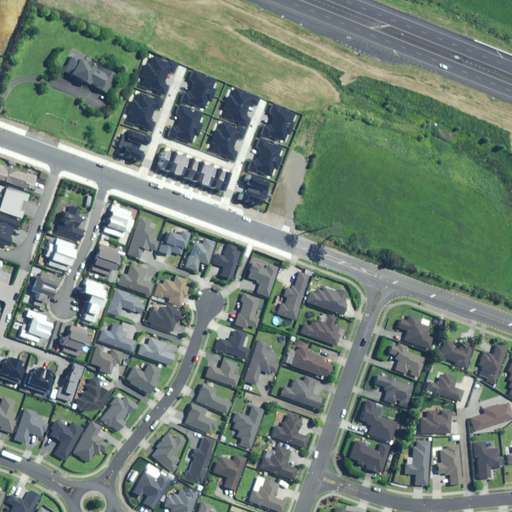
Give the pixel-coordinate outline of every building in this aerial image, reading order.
[(18,14),(2,8),(0,13),(0,15),(15,22),(18,14)] [(0,24),(13,29),(15,22),(0,15),(0,24)] [(13,29),(0,24),(0,32),(10,36),(13,29)] [(0,40),(8,43),(10,36),(0,32),(0,40)] [(68,54),(59,71),(82,84),(85,80),(88,82),(88,84),(104,93),(114,74),(98,65),(96,69),(68,54)] [(146,63),(144,69),(165,77),(166,73),(168,73),(169,71),(172,73),(175,63),(168,60),(167,62),(161,60),(161,58),(153,55),(150,64),(146,63)] [(165,77),(144,69),(142,76),(145,77),(141,86),(149,88),(150,87),(156,89),(155,92),(163,94),(167,85),(164,84),(165,82),(163,81),(165,77)] [(190,87),(211,95),(213,88),(210,87),(213,78),(205,76),(205,77),(199,75),(199,73),(192,70),(188,79),(191,80),(190,82),(192,83),(190,87)] [(209,101),(211,95),(190,87),(189,91),(187,91),(186,93),(183,92),(180,102),(188,104),(188,102),(195,105),(194,106),(202,109),(205,100),(209,101)] [(228,94),(226,101),(247,108),(248,104),(250,105),(250,103),(256,105),(258,97),(254,96),(254,95),(249,93),(248,93),(242,91),(243,90),(234,87),(231,95),(228,94)] [(133,99),(130,106),(152,113),(153,109),(154,110),(155,108),(158,109),(162,99),(154,96),(153,98),(147,96),(147,95),(139,92),(136,100),(133,99)] [(247,108),(226,101),(223,107),(226,108),(223,117),(231,120),(232,118),(238,121),(237,123),(245,126),(248,117),(246,116),(247,113),(245,113),(247,108)] [(271,120),(291,127),(293,121),(291,120),(294,113),(279,108),(280,106),(272,103),(269,112),(271,113),(271,115),(272,116),(271,120)] [(177,122),(198,129),(200,123),(197,122),(201,113),(192,110),(192,112),(186,110),(186,107),(179,104),(175,114),(178,115),(177,117),(179,117),(177,122)] [(152,113),(130,106),(128,112),(131,113),(128,122),(136,125),(137,123),(143,126),(142,128),(150,131),(153,122),(151,121),(151,118),(150,118),(152,113)] [(288,134),(291,127),(271,120),(269,124),(268,124),(267,126),(264,125),(260,135),(268,137),(269,135),(284,141),(286,133),(288,134)] [(215,129),(213,135),(234,143),(235,139),(237,139),(237,137),(241,138),(244,128),(236,126),(236,128),(229,125),(230,124),(221,121),(218,130),(215,129)] [(196,136),(198,129),(177,122),(176,126),(174,125),(173,127),(170,126),(167,136),(175,139),(175,137),(182,139),(181,140),(189,143),(192,135),(196,136)] [(121,134),(119,140),(138,147),(139,144),(143,145),(144,143),(145,143),(148,135),(142,133),(142,134),(129,130),(127,136),(121,134)] [(234,143),(213,135),(210,142),(213,143),(210,151),(218,154),(219,153),(225,155),(224,157),(232,160),(236,151),(233,150),(234,148),(232,147),(234,143)] [(260,150),(258,155),(279,162),(282,156),(279,155),(281,148),(267,143),(268,140),(260,137),(256,147),(259,148),(258,150),(260,150)] [(138,147),(119,140),(117,146),(122,148),(120,154),(139,161),(142,153),(140,153),(141,150),(137,149),(138,147)] [(168,151),(164,149),(158,166),(161,167),(160,169),(166,171),(173,152),(168,150),(168,151)] [(182,155),(173,152),(166,171),(175,175),(182,155)] [(191,158),(182,155),(175,175),(184,178),(191,158)] [(277,169),(279,162),(258,155),(257,159),(255,158),(254,160),(251,159),(248,169),(256,172),(256,170),(263,172),(262,173),(271,176),(274,168),(277,169)] [(201,161),(191,158),(184,178),(194,181),(201,161)] [(210,165),(201,161),(194,181),(203,185),(210,165)] [(219,168),(210,165),(203,185),(212,188),(219,168)] [(25,174),(7,168),(2,180),(24,188),(26,183),(31,184),(34,176),(25,173),(25,174)] [(229,171),(219,168),(212,188),(221,191),(229,171)] [(246,174),(236,200),(243,202),(244,201),(248,202),(247,204),(255,207),(255,205),(256,205),(258,200),(260,201),(265,190),(261,189),(264,183),(251,178),(252,176),(246,174)] [(1,199),(19,205),(21,199),(24,200),(26,194),(5,186),(1,199)] [(19,205),(1,199),(0,201),(0,210),(19,217),(21,211),(17,210),(19,205)] [(126,219),(128,212),(110,205),(108,211),(100,232),(122,239),(124,233),(125,234),(130,221),(126,219)] [(63,212),(60,211),(56,222),(57,223),(53,235),(75,243),(80,228),(75,227),(78,218),(76,217),(78,210),(65,206),(63,212)] [(0,229),(10,232),(11,228),(15,230),(18,222),(0,215),(0,229)] [(150,221),(139,217),(125,255),(137,259),(139,256),(144,258),(147,249),(153,251),(156,242),(152,240),(156,230),(148,227),(150,221)] [(186,232),(174,227),(172,234),(166,232),(162,243),(160,243),(157,252),(168,256),(169,252),(178,256),(186,232)] [(10,232),(0,229),(0,243),(6,246),(9,237),(8,237),(10,232)] [(73,245),(54,239),(45,265),(65,272),(73,245)] [(214,243),(203,239),(201,245),(193,242),(183,268),(194,272),(198,262),(206,265),(214,243)] [(115,266),(117,258),(114,257),(116,250),(96,244),(91,259),(87,272),(107,278),(110,272),(113,272),(115,266)] [(235,250),(235,248),(226,245),(222,257),(215,254),(211,264),(221,268),(218,276),(229,280),(239,251),(235,250)] [(254,281),(254,283),(258,284),(255,293),(266,297),(276,268),(266,264),(265,269),(261,268),(263,265),(256,262),(255,265),(250,263),(245,277),(254,281)] [(144,270),(129,265),(128,268),(122,266),(116,285),(147,296),(151,285),(140,281),(144,270)] [(40,308),(41,306),(45,307),(52,287),(55,288),(59,278),(40,272),(38,276),(34,275),(28,293),(32,295),(30,300),(32,300),(31,305),(40,308)] [(307,275),(296,272),(292,286),(289,285),(288,290),(283,289),(281,296),(284,297),(282,304),(278,302),(274,315),(293,321),(307,275)] [(166,304),(178,309),(187,288),(183,286),(185,281),(174,276),(171,283),(163,279),(161,284),(157,283),(152,296),(160,299),(161,297),(168,300),(166,304)] [(97,312),(96,311),(97,308),(99,308),(103,297),(100,296),(104,285),(84,278),(79,292),(86,294),(84,302),(86,303),(81,318),(92,322),(94,314),(96,315),(97,312)] [(119,309),(133,314),(134,312),(139,314),(142,306),(135,303),(137,299),(128,295),(128,294),(114,288),(104,313),(116,317),(119,309)] [(321,288),(320,292),(315,290),(314,294),(307,292),(303,303),(339,315),(347,292),(336,289),(335,293),(321,288)] [(258,300),(241,294),(238,301),(241,301),(239,307),(240,307),(237,314),(236,314),(232,325),(244,329),(245,326),(253,329),(257,319),(251,317),(258,300)] [(164,305),(163,308),(159,306),(156,313),(151,311),(146,324),(169,334),(177,315),(179,312),(164,305)] [(25,316),(30,318),(26,330),(20,329),(18,336),(36,342),(38,336),(44,338),(49,323),(44,321),(46,316),(27,310),(25,316)] [(334,318),(326,315),(322,325),(310,321),(308,327),(302,324),(299,334),(333,346),(337,335),(334,333),(336,326),(332,325),(334,318)] [(427,330),(417,326),(418,322),(405,318),(403,322),(398,320),(394,331),(402,334),(398,343),(426,352),(430,341),(424,339),(427,330)] [(87,330),(69,324),(65,335),(61,334),(58,343),(62,344),(60,350),(77,356),(79,350),(76,349),(78,342),(86,345),(88,338),(84,337),(87,330)] [(111,324),(108,332),(100,329),(96,341),(129,352),(133,341),(126,338),(119,329),(120,327),(111,324)] [(165,344),(148,338),(145,346),(140,344),(136,354),(168,366),(172,355),(162,351),(165,344)] [(265,343),(255,340),(241,382),(253,386),(258,371),(266,374),(267,371),(273,373),(276,364),(270,363),(273,353),(263,350),(265,343)] [(460,344),(458,350),(441,344),(435,360),(452,366),(451,368),(462,372),(471,348),(460,344)] [(102,348),(94,345),(88,364),(98,367),(97,372),(108,376),(112,364),(117,365),(121,353),(110,350),(108,355),(101,353),(102,348)] [(384,356),(390,358),(389,361),(395,363),(391,373),(401,377),(403,373),(406,374),(405,378),(414,382),(422,362),(402,354),(404,349),(393,345),(392,350),(387,348),(384,356)] [(478,358),(475,368),(480,370),(478,373),(486,376),(483,384),(492,387),(504,352),(492,347),(489,358),(485,356),(483,360),(478,358)] [(322,357),(295,348),(293,353),(286,351),(282,364),(317,376),(318,374),(327,377),(331,365),(321,361),(322,357)] [(0,377),(5,379),(13,357),(7,355),(5,360),(3,359),(2,362),(0,360),(0,377)] [(5,379),(17,383),(23,369),(19,367),(20,364),(18,364),(19,359),(13,357),(5,379)] [(234,364),(220,359),(217,369),(207,366),(203,377),(233,388),(236,377),(231,375),(234,364)] [(70,401),(82,366),(72,363),(71,365),(70,365),(68,370),(64,378),(65,379),(62,388),(58,386),(55,396),(70,401)] [(155,381),(157,376),(156,375),(159,370),(146,364),(142,373),(131,367),(124,380),(128,382),(127,384),(148,395),(155,381)] [(34,389),(42,367),(36,365),(34,369),(32,368),(31,371),(29,371),(29,373),(27,372),(22,385),(34,389)] [(48,369),(42,367),(34,389),(46,393),(51,379),(48,377),(49,374),(46,373),(48,369)] [(81,408),(81,412),(99,408),(109,394),(110,393),(99,386),(99,387),(97,376),(88,377),(89,383),(85,384),(86,390),(81,391),(82,396),(75,397),(77,409),(81,408)] [(288,388),(283,386),(279,397),(315,409),(319,398),(308,394),(313,380),(303,376),(301,382),(291,379),(288,388)] [(440,377),(439,379),(436,378),(433,387),(424,384),(422,392),(458,405),(461,394),(450,390),(453,382),(440,377)] [(391,382),(384,380),(384,381),(373,378),(370,387),(381,390),(379,395),(381,396),(378,405),(390,408),(392,402),(396,403),(394,410),(404,413),(409,395),(411,390),(391,383),(391,382)] [(214,390),(201,384),(193,401),(223,415),(228,403),(212,396),(214,390)] [(99,419),(116,431),(124,421),(121,418),(126,411),(129,414),(137,405),(124,395),(121,400),(115,395),(109,404),(110,405),(99,419)] [(13,419),(15,414),(10,412),(14,401),(2,396),(0,401),(0,429),(10,433),(14,420),(13,419)] [(189,404),(186,412),(187,413),(183,425),(208,435),(210,430),(212,431),(216,423),(201,417),(204,410),(189,404)] [(362,404),(356,422),(363,425),(362,428),(366,429),(363,438),(386,446),(394,426),(372,419),(375,412),(370,410),(371,407),(362,404)] [(495,407),(480,412),(481,418),(467,422),(471,435),(511,422),(506,405),(496,409),(495,407)] [(261,410),(249,406),(245,416),(233,412),(230,421),(233,422),(231,429),(236,431),(234,437),(239,439),(236,446),(247,450),(261,410)] [(35,412),(23,408),(12,439),(24,443),(27,433),(40,437),(45,422),(32,418),(35,412)] [(413,420),(413,436),(445,437),(446,414),(436,414),(436,418),(430,418),(431,414),(419,413),(419,420),(413,420)] [(300,419),(285,414),(283,421),(281,421),(278,428),(274,427),(270,437),(302,449),(306,438),(294,434),(300,419)] [(81,428),(70,422),(67,427),(54,420),(50,428),(52,429),(49,435),(59,441),(53,453),(64,459),(81,428)] [(102,440),(95,436),(100,427),(89,421),(71,454),(86,463),(91,454),(95,456),(98,451),(102,454),(107,445),(101,442),(102,440)] [(176,467),(173,465),(177,461),(171,456),(183,441),(175,435),(172,440),(164,434),(154,446),(157,448),(150,456),(167,471),(171,474),(176,467)] [(213,441),(201,437),(197,450),(193,449),(190,457),(192,457),(187,472),(185,471),(182,480),(195,485),(196,483),(199,484),(213,441)] [(360,469),(360,471),(378,477),(387,450),(376,447),(374,455),(358,450),(359,447),(349,443),(343,461),(351,464),(351,466),(360,469)] [(425,489),(428,444),(414,443),(414,450),(409,450),(408,468),(401,467),(400,477),(413,478),(412,488),(425,489)] [(288,451),(274,446),(269,444),(267,450),(265,449),(262,458),(258,469),(290,480),(294,469),(283,465),(288,451)] [(471,461),(475,460),(476,483),(487,482),(486,470),(496,470),(494,452),(482,453),(481,445),(470,446),(471,461)] [(441,479),(447,478),(448,489),(458,488),(455,449),(445,450),(445,452),(437,453),(438,467),(434,467),(435,477),(441,477),(441,479)] [(243,459),(233,455),(230,462),(216,457),(211,473),(224,478),(221,487),(232,491),(243,459)] [(144,496),(140,504),(152,511),(169,480),(157,473),(154,480),(141,473),(130,493),(138,498),(140,494),(144,496)] [(259,478),(255,477),(246,502),(275,511),(279,511),(283,502),(271,498),(277,483),(259,477),(259,478)] [(189,511),(196,493),(186,489),(185,492),(178,489),(175,495),(171,494),(169,498),(165,497),(162,507),(169,510),(168,511),(189,511)] [(28,511),(37,497),(27,491),(21,502),(9,495),(5,503),(11,507),(8,511),(28,511)] [(206,511),(208,505),(198,502),(195,511),(206,511)]
